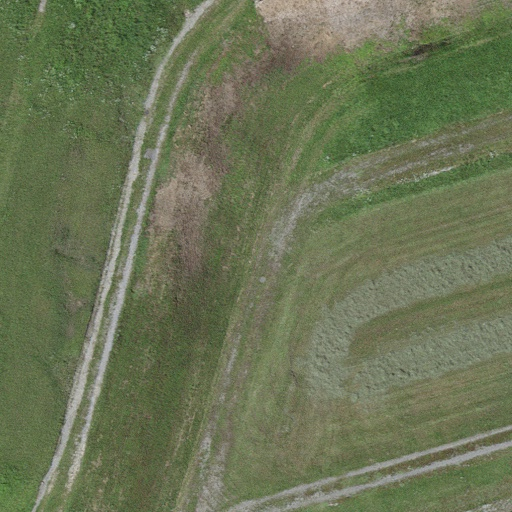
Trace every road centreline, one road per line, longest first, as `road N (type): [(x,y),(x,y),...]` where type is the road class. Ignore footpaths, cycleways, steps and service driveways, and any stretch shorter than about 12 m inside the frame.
road 1 (track): [(63,511),(199,33),(237,0)]
road 2 (track): [(511,133),(353,178),(289,228),(190,511)]
road 3 (track): [(511,442),(284,511)]
road 4 (track): [(63,0),(0,219)]
